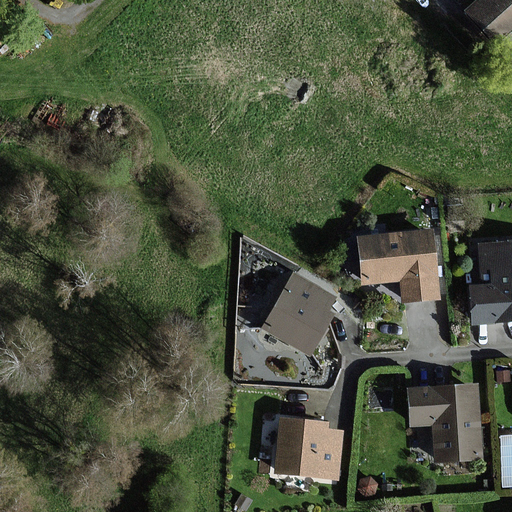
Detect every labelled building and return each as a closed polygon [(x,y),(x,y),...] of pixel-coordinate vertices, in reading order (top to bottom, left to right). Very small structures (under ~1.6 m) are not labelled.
[(511,0),(480,0),(470,10),(495,38),(511,23),(511,0)] [(431,231),(360,238),(365,281),(402,278),(405,300),(438,296),(431,231)] [(511,243),(483,245),(486,288),(472,289),(475,322),(511,319),(511,243)] [(294,275),(265,328),(310,352),(331,315),(326,312),(334,297),(294,275)] [(509,371),(498,372),(498,381),(510,380),(509,371)] [(476,386),(410,390),(412,425),(434,424),(436,459),(480,456),(476,386)] [(326,424),(280,419),(275,471),(338,477),(343,433),(326,431),(326,424)]
